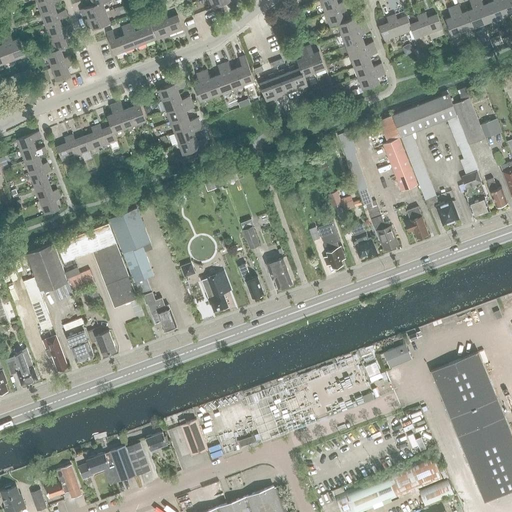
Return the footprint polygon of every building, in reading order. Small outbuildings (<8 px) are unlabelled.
[(44,0),(36,3),(40,13),(55,8),(53,3),(61,0),(44,0)] [(344,6),(342,1),(337,3),(335,0),(318,0),(324,13),(344,6)] [(473,27),(484,23),(474,0),(468,0),(469,0),(472,8),(466,10),(473,27)] [(474,0),(484,23),(494,19),(488,2),(482,4),(480,0),(474,0)] [(494,19),(505,15),(499,0),(492,0),(488,2),(494,19)] [(499,0),(505,15),(511,12),(511,2),(511,0),(499,0)] [(88,18),(106,11),(103,2),(102,1),(93,4),(80,9),(82,16),(86,14),(88,18)] [(462,31),(473,27),(466,10),(461,12),(458,4),(453,6),(462,31)] [(344,21),(340,12),(346,10),(344,6),(324,13),(329,27),(337,24),(344,21)] [(451,36),(462,31),(453,6),(448,8),(450,16),(445,18),(451,36)] [(40,13),(44,24),(59,18),(67,15),(65,9),(57,12),(55,8),(40,13)] [(110,22),(106,11),(88,18),(83,19),(86,26),(90,24),(92,29),(110,22)] [(425,12),(421,14),(428,34),(442,28),(436,13),(427,17),(425,12)] [(169,34),(183,29),(177,14),(168,18),(166,13),(162,15),(169,34)] [(409,24),(409,23),(406,15),(397,18),(395,14),(390,15),(398,35),(411,30),(409,24)] [(414,39),(428,34),(421,14),(416,16),(418,20),(409,23),(409,24),(411,30),(414,39)] [(156,40),(169,34),(162,15),(157,16),(159,21),(150,24),(156,40)] [(384,40),(398,35),(390,15),(386,17),(388,22),(378,25),(384,40)] [(145,43),(156,40),(150,24),(147,16),(141,19),(144,26),(140,28),(145,43)] [(341,35),(366,25),(364,20),(356,23),(354,17),(344,21),(337,24),(341,35)] [(49,37),(69,30),(67,25),(62,27),(59,18),(44,24),(49,37)] [(135,47),(145,43),(140,28),(135,30),(132,22),(127,24),(135,47)] [(125,51),(135,47),(127,24),(121,26),(124,34),(119,36),(125,51)] [(345,46),(363,39),(360,33),(368,30),(366,25),(341,35),(345,46)] [(49,37),(54,50),(54,51),(60,48),(61,49),(69,46),(66,36),(70,34),(69,30),(49,37)] [(115,55),(125,51),(119,36),(115,38),(112,30),(106,32),(115,55)] [(10,32),(4,34),(14,59),(25,55),(18,37),(13,39),(10,32)] [(14,59),(4,34),(0,35),(0,38),(2,43),(0,44),(0,54),(3,63),(14,59)] [(349,56),(375,47),(373,41),(365,44),(363,39),(345,46),(349,56)] [(325,68),(319,50),(313,52),(310,44),(304,46),(314,72),(325,68)] [(402,47),(405,55),(412,52),(412,48),(411,45),(408,44),(405,45),(402,47)] [(303,76),(304,76),(314,72),(304,46),(299,48),(302,56),(296,59),(299,67),(300,67),(303,76)] [(353,67),(371,60),(369,55),(377,52),(375,47),(349,56),(353,67)] [(45,54),(50,68),(70,60),(68,56),(64,57),(61,49),(60,48),(54,51),(54,50),(45,54)] [(244,55),(238,57),(241,65),(236,67),(243,85),(254,80),(244,55)] [(56,82),(71,76),(67,66),(72,64),(70,60),(50,68),(56,82)] [(353,67),(357,78),(383,68),(381,63),(373,66),(371,60),(353,67)] [(243,85),(236,67),(231,69),(228,61),(222,63),(232,89),(243,85)] [(222,63),(217,65),(220,73),(215,75),(221,93),(232,89),(222,63)] [(307,85),(304,76),(303,76),(300,67),(299,67),(295,69),(293,65),(288,67),(290,71),(297,89),(307,85)] [(357,78),(361,88),(362,89),(379,82),(377,76),(385,73),(383,68),(357,78)] [(211,97),(221,93),(215,75),(209,77),(206,69),(201,71),(211,97)] [(287,92),(297,89),(290,71),(285,73),(283,69),(278,71),(279,75),(280,75),(287,92)] [(505,91),(511,88),(511,69),(499,75),(505,91)] [(200,101),(211,97),(201,71),(196,73),(199,81),(193,83),(200,101)] [(276,96),(287,92),(280,75),(279,75),(274,77),(273,73),(268,75),(269,79),(270,78),(276,96)] [(266,100),(276,96),(270,78),(269,79),(264,80),(263,77),(258,79),(266,100)] [(162,100),(179,93),(177,88),(185,85),(183,79),(158,89),(157,89),(159,94),(162,100)] [(461,101),(452,104),(456,115),(458,120),(460,124),(462,129),(463,133),(465,138),(467,142),(468,145),(485,138),(465,88),(457,91),(461,101)] [(440,93),(441,96),(392,115),(400,137),(411,133),(447,119),(456,115),(452,104),(447,90),(440,93)] [(191,101),(189,96),(181,99),(179,93),(162,100),(166,111),(191,101)] [(134,105),(128,107),(135,124),(146,120),(136,95),(131,97),(134,105)] [(124,128),(135,124),(128,107),(123,109),(120,101),(115,103),(124,128)] [(170,121),(187,115),(185,109),(193,106),(191,101),(166,111),(170,121)] [(113,132),(114,132),(124,128),(115,103),(109,105),(112,113),(106,115),(110,125),(113,132)] [(199,122),(197,117),(189,120),(187,115),(170,121),(174,132),(199,122)] [(378,121),(381,128),(394,122),(392,115),(378,121)] [(458,120),(456,115),(447,119),(449,123),(458,120)] [(496,117),(480,124),(485,138),(502,131),(496,117)] [(450,128),(460,124),(458,120),(449,123),(450,128)] [(178,143),(195,136),(193,131),(201,128),(199,122),(174,132),(178,143)] [(381,128),(384,134),(397,129),(394,122),(381,128)] [(117,140),(114,132),(113,132),(110,125),(101,128),(99,124),(95,125),(103,145),(117,140)] [(462,129),(460,124),(450,128),(452,132),(462,129)] [(93,132),(83,135),(89,150),(103,145),(95,125),(91,127),(93,132)] [(387,142),(399,137),(400,136),(397,129),(384,134),(387,142)] [(463,133),(462,129),(452,132),(454,137),(463,133)] [(33,140),(41,137),(39,131),(16,139),(20,150),(35,144),(33,140)] [(339,140),(350,136),(348,131),(337,135),(339,140)] [(413,138),(411,133),(400,137),(402,142),(413,138)] [(465,138),(463,133),(454,137),(456,141),(465,138)] [(76,155),(89,150),(83,135),(74,139),(73,134),(68,136),(76,155)] [(62,161),(76,155),(68,136),(64,137),(66,142),(56,146),(62,161)] [(207,144),(205,138),(197,141),(195,136),(178,143),(182,154),(207,144)] [(341,146),(352,142),(350,136),(339,140),(341,146)] [(417,184),(399,137),(387,142),(382,143),(401,190),(417,184)] [(413,138),(402,142),(404,147),(415,143),(413,138)] [(467,142),(465,138),(456,141),(457,146),(458,146),(467,142)] [(343,151),(354,147),(352,142),(341,146),(343,151)] [(415,143),(404,147),(406,152),(417,147),(415,143)] [(24,161),(39,155),(47,152),(44,146),(36,149),(35,144),(20,150),(24,161)] [(345,156),(354,153),(356,153),(354,147),(343,151),(345,156)] [(417,147),(406,152),(408,157),(419,152),(417,147)] [(419,152),(408,157),(410,161),(421,157),(419,152)] [(347,161),(356,158),(354,153),(345,156),(347,161)] [(24,161),(29,174),(48,166),(47,162),(42,164),(39,155),(24,161)] [(183,165),(194,161),(192,155),(181,159),(183,165)] [(472,156),(464,159),(460,160),(462,165),(474,161),(472,156)] [(421,157),(410,161),(411,166),(422,162),(421,157)] [(349,166),(358,163),(356,158),(347,161),(349,166)] [(462,165),(464,170),(476,166),(474,161),(462,165)] [(511,161),(500,166),(511,196),(511,161)] [(422,162),(411,166),(413,171),(424,167),(422,162)] [(351,171),(360,168),(358,163),(349,166),(351,171)] [(48,166),(29,174),(34,187),(49,181),(45,172),(50,170),(48,166)] [(478,170),(476,166),(464,170),(466,175),(477,171),(478,170)] [(424,167),(413,171),(415,176),(426,172),(424,167)] [(353,176),(362,173),(360,168),(351,171),(353,176)] [(486,196),(477,171),(466,175),(461,177),(466,191),(465,192),(469,202),(468,203),(473,217),(489,211),(484,196),(486,196)] [(426,172),(415,176),(417,181),(428,177),(426,172)] [(234,177),(232,173),(222,177),(224,181),(234,177)] [(354,181),(363,178),(362,173),(353,176),(354,181)] [(207,191),(223,185),(220,177),(204,184),(207,191)] [(428,177),(417,181),(419,186),(430,182),(428,177)] [(356,186),(365,182),(363,178),(354,181),(356,186)] [(496,207),(507,203),(501,187),(496,189),(492,178),(486,180),(496,207)] [(34,187),(39,200),(59,193),(57,189),(52,190),(49,181),(34,187)] [(358,191),(367,187),(365,182),(356,186),(358,191)] [(430,182),(419,186),(421,191),(432,187),(430,182)] [(360,196),(369,192),(367,187),(358,191),(360,196)] [(432,187),(421,191),(423,196),(434,192),(432,187)] [(342,204),(337,190),(327,194),(332,207),(342,204)] [(362,200),(371,197),(369,192),(360,196),(362,200)] [(425,201),(434,197),(436,196),(434,192),(423,196),(425,201)] [(59,193),(39,200),(44,215),(59,209),(56,199),(60,197),(59,193)] [(350,195),(341,199),(345,210),(354,206),(350,195)] [(363,205),(366,205),(372,202),(371,197),(362,200),(363,205)] [(436,203),(434,197),(425,201),(427,206),(436,203)] [(368,209),(378,206),(376,201),(372,202),(366,205),(368,209)] [(442,225),(458,219),(452,201),(444,204),(444,202),(435,205),(442,225)] [(369,214),(379,210),(378,206),(368,209),(369,214)] [(110,217),(123,252),(142,245),(149,243),(136,207),(110,217)] [(416,238),(427,233),(418,207),(406,211),(409,219),(404,221),(408,233),(414,231),(416,238)] [(371,219),(381,215),(379,210),(369,214),(371,219)] [(381,215),(371,219),(376,231),(377,231),(381,242),(382,241),(385,249),(396,245),(393,237),(395,236),(391,225),(389,221),(384,223),(381,215)] [(242,229),(253,224),(251,218),(239,222),(242,229)] [(328,251),(326,251),(328,256),(323,257),(326,265),(331,264),(332,268),(342,264),(340,260),(344,258),(339,244),(338,244),(337,241),(340,239),(333,220),(318,226),(325,246),(326,245),(328,251)] [(127,272),(115,241),(108,221),(56,242),(64,262),(92,250),(100,272),(113,307),(137,298),(127,272)] [(368,255),(376,252),(371,238),(363,241),(362,240),(368,238),(365,230),(362,223),(351,227),(356,241),(355,241),(356,244),(355,245),(359,257),(367,254),(368,255)] [(252,225),(242,229),(249,248),(259,244),(252,225)] [(319,238),(315,227),(308,229),(312,240),(319,238)] [(51,287),(67,281),(64,272),(52,243),(26,252),(34,272),(41,291),(51,287)] [(139,296),(143,295),(152,292),(152,291),(151,291),(146,277),(153,275),(142,245),(123,252),(139,296)] [(278,289),(292,284),(282,257),(266,263),(271,279),(274,278),(278,289)] [(180,266),(184,277),(195,273),(191,261),(180,266)] [(249,279),(246,270),(243,263),(238,265),(246,287),(247,287),(251,298),(263,294),(256,276),(249,279)] [(65,272),(73,292),(95,282),(90,269),(80,273),(77,267),(65,272)] [(203,284),(207,297),(209,304),(210,303),(213,311),(227,306),(222,292),(230,289),(223,270),(206,276),(208,282),(203,284)] [(26,287),(37,283),(34,277),(23,281),(26,287)] [(68,280),(67,281),(51,287),(56,300),(73,293),(68,280)] [(28,293),(39,289),(37,283),(26,287),(28,293)] [(30,299),(41,295),(39,289),(28,293),(30,299)] [(164,330),(176,326),(168,304),(164,305),(161,297),(155,299),(152,292),(143,295),(146,304),(147,303),(155,323),(160,321),(164,330)] [(32,305),(43,301),(41,295),(30,299),(32,305)] [(35,311),(46,307),(43,301),(32,305),(35,311)] [(37,317),(48,313),(46,307),(35,311),(37,317)] [(39,324),(50,319),(48,313),(37,317),(39,324)] [(83,323),(81,317),(63,324),(65,329),(83,323)] [(50,319),(39,324),(41,330),(52,326),(50,319)] [(102,355),(116,350),(108,330),(101,332),(99,327),(87,331),(91,342),(97,340),(102,355)] [(84,331),(75,334),(84,359),(88,360),(92,359),(93,355),(88,340),(87,340),(84,331)] [(410,341),(417,338),(415,333),(408,335),(410,341)] [(84,359),(75,334),(67,338),(70,347),(75,362),(84,359)] [(57,370),(67,366),(55,335),(42,340),(47,354),(50,353),(57,370)] [(389,366),(411,357),(405,344),(393,349),(393,348),(387,350),(387,351),(384,353),(389,366)] [(10,375),(16,373),(21,385),(37,379),(26,347),(12,356),(13,357),(5,360),(10,375)] [(431,370),(484,500),(511,488),(511,435),(478,351),(431,370)] [(366,394),(369,400),(374,398),(372,392),(366,394)] [(191,454),(207,448),(197,418),(186,422),(180,424),(191,454)] [(150,450),(166,443),(167,443),(166,442),(168,441),(166,435),(164,436),(162,431),(146,437),(150,450)] [(126,446),(137,474),(150,469),(140,441),(126,446)] [(121,480),(135,475),(136,474),(125,444),(109,450),(110,451),(105,453),(104,452),(86,458),(87,462),(78,466),(83,478),(93,474),(92,472),(109,465),(110,466),(115,465),(121,480)] [(362,511),(443,478),(433,454),(335,495),(341,511),(362,511)] [(49,497),(65,492),(69,490),(71,498),(81,494),(71,465),(55,470),(59,481),(45,486),(49,497)] [(418,489),(424,504),(453,492),(447,477),(418,489)] [(6,507),(4,508),(5,511),(19,511),(18,508),(25,506),(22,497),(20,498),(16,486),(11,487),(10,485),(5,487),(5,489),(1,491),(6,507)] [(273,485),(201,511),(288,511),(278,486),(274,487),(273,485)] [(342,486),(332,490),(334,495),(344,491),(342,486)] [(40,489),(31,492),(37,510),(46,507),(40,489)]
